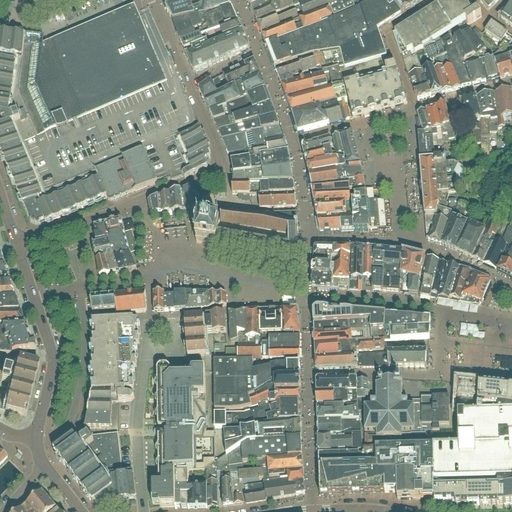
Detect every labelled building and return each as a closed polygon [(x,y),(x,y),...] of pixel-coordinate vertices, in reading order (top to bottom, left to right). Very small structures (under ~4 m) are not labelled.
[(161,0),(166,10),(194,2),(200,0),(161,0)] [(174,25),(202,18),(205,17),(205,16),(204,17),(204,15),(231,7),(227,0),(204,0),(194,3),(194,2),(166,10),(166,11),(174,25)] [(246,0),(250,9),(271,0),(246,0)] [(271,0),(250,9),(253,17),(254,17),(292,0),(271,0)] [(292,0),(254,17),(257,24),(299,8),(318,0),(292,0)] [(266,48),(341,19),(374,0),(388,0),(401,16),(410,11),(410,10),(425,0),(318,0),(299,8),(303,20),(299,22),(300,22),(261,37),(266,48)] [(340,53),(344,69),(356,70),(364,67),(382,61),(381,60),(387,59),(377,32),(401,16),(388,0),(374,0),(341,19),(266,48),(274,70),(313,57),(340,53)] [(460,0),(449,0),(395,35),(398,40),(397,44),(402,57),(404,56),(412,52),(414,56),(425,51),(441,43),(444,42),(451,38),(481,18),(465,1),(460,0)] [(500,0),(476,0),(488,12),(500,0)] [(509,26),(511,21),(511,5),(511,4),(498,17),(499,19),(509,26)] [(138,16),(134,6),(43,45),(44,39),(42,39),(39,38),(0,33),(0,152),(9,174),(31,224),(34,223),(35,226),(38,224),(39,227),(119,193),(125,191),(132,195),(156,185),(157,182),(159,181),(163,179),(164,182),(170,179),(171,181),(183,177),(184,179),(191,176),(208,169),(205,162),(210,160),(208,155),(210,155),(197,124),(177,76),(163,44),(149,12),(144,14),(138,16)] [(174,25),(182,48),(200,41),(200,39),(210,35),(210,34),(238,24),(238,23),(231,8),(205,18),(205,17),(202,18),(174,25)] [(303,20),(299,8),(257,24),(261,36),(299,21),(299,22),(303,20)] [(482,35),(499,50),(504,43),(509,47),(511,42),(511,39),(507,36),(508,35),(491,23),(483,36),(482,35)] [(183,52),(184,53),(241,32),(238,24),(210,34),(210,35),(200,39),(200,41),(182,48),(183,52)] [(476,30),(471,34),(486,53),(490,58),(492,60),(495,64),(500,80),(511,76),(511,73),(507,57),(499,50),(482,35),(476,30)] [(241,32),(184,53),(193,75),(195,74),(208,69),(228,60),(249,51),(242,34),(241,32)] [(471,34),(462,38),(479,66),(481,65),(486,84),(500,80),(495,64),(492,60),(490,58),(486,53),(471,34)] [(451,38),(444,42),(441,43),(444,56),(446,56),(462,90),(471,88),(458,58),(451,43),(453,42),(451,38)] [(479,66),(462,38),(461,38),(458,40),(454,44),(459,54),(465,68),(466,70),(472,88),(486,84),(481,65),(479,66)] [(511,46),(511,42),(509,47),(504,43),(499,50),(507,57),(511,73),(511,49),(511,48),(511,46)] [(425,51),(414,56),(422,72),(431,98),(441,95),(434,73),(436,72),(435,70),(438,68),(435,60),(439,59),(444,56),(441,43),(425,51)] [(404,56),(402,57),(417,103),(431,98),(422,72),(414,56),(412,52),(404,56)] [(313,57),(274,70),(279,82),(287,80),(288,80),(292,79),(315,72),(317,77),(323,76),(323,74),(339,70),(344,69),(340,53),(313,57)] [(444,56),(439,59),(443,71),(451,93),(462,90),(446,56),(444,56)] [(348,102),(353,120),(406,106),(406,105),(407,105),(404,92),(399,79),(399,77),(398,78),(395,69),(391,57),(387,59),(381,60),(382,61),(356,70),(344,69),(339,70),(340,72),(344,87),(348,102)] [(436,72),(434,73),(441,95),(451,93),(443,71),(439,59),(435,60),(438,68),(435,70),(436,72)] [(224,77),(211,84),(218,96),(260,76),(259,76),(259,75),(254,63),(251,64),(250,64),(224,77)] [(294,84),(281,86),(281,87),(287,102),(332,89),(332,90),(344,87),(340,72),(339,70),(323,74),(323,76),(317,77),(316,77),(308,79),(301,81),(301,83),(294,84)] [(204,103),(209,113),(244,102),(243,100),(266,92),(260,76),(218,96),(204,103)] [(199,91),(204,103),(218,96),(211,84),(199,91)] [(344,103),(348,102),(344,87),(332,90),(287,102),(292,115),(335,103),(336,104),(341,102),(346,121),(350,120),(347,108),(346,108),(344,103)] [(511,92),(511,89),(494,94),(498,119),(497,119),(498,128),(504,128),(503,118),(510,116),(511,123),(511,122),(511,92)] [(215,125),(271,106),(266,92),(243,100),(244,102),(209,113),(215,125)] [(493,94),(476,99),(480,117),(480,146),(481,146),(481,158),(488,157),(488,152),(489,140),(489,130),(498,130),(496,114),(493,94)] [(474,147),(480,146),(480,117),(476,99),(460,103),(463,120),(462,120),(463,127),(472,125),(472,134),(474,147)] [(292,116),(293,118),(296,128),(298,135),(329,126),(343,122),(346,121),(341,102),(336,104),(292,116)] [(215,125),(219,133),(275,117),(276,117),(271,106),(215,125)] [(446,107),(436,110),(442,130),(442,138),(445,155),(448,154),(448,158),(457,157),(456,146),(455,142),(454,135),(452,135),(446,107)] [(442,130),(436,110),(426,113),(432,133),(432,140),(434,156),(437,155),(441,155),(445,155),(442,138),(442,130)] [(416,120),(418,135),(424,135),(425,140),(432,140),(432,133),(426,113),(417,115),(418,119),(416,120)] [(219,133),(222,143),(246,137),(280,130),(275,117),(219,133)] [(222,143),(228,156),(284,142),(280,130),(246,137),(222,143)] [(511,135),(511,130),(503,130),(503,139),(511,139),(511,135)] [(349,166),(360,165),(359,161),(357,151),(356,152),(352,133),(341,137),(347,163),(348,163),(349,166)] [(417,136),(420,164),(434,162),(434,161),(438,161),(437,155),(434,156),(432,140),(425,140),(424,135),(418,135),(417,136)] [(346,166),(349,166),(348,163),(347,163),(346,163),(340,137),(332,139),(336,157),(345,157),(344,163),(345,163),(346,166)] [(302,150),(304,157),(330,150),(332,149),(330,140),(310,146),(304,147),(302,150)] [(230,157),(232,164),(288,155),(284,142),(228,156),(229,157),(230,157)] [(304,157),(306,167),(333,162),(330,150),(304,157)] [(234,177),(234,178),(291,170),(288,155),(232,164),(234,177)] [(452,165),(446,165),(445,155),(441,155),(437,155),(438,161),(434,161),(434,162),(420,164),(425,219),(435,218),(438,209),(438,206),(437,196),(456,195),(457,195),(458,194),(459,194),(459,193),(460,193),(461,192),(462,191),(463,191),(463,190),(464,189),(465,188),(465,187),(466,186),(466,185),(466,184),(467,183),(467,182),(467,181),(467,180),(467,179),(467,178),(467,177),(466,176),(466,175),(466,174),(465,173),(465,172),(464,171),(463,170),(462,169),(461,168),(460,168),(460,167),(459,166),(458,166),(457,166),(456,165),(455,165),(454,165),(453,165),(452,165)] [(333,162),(306,167),(309,176),(343,171),(350,172),(361,172),(360,165),(349,166),(346,166),(345,163),(344,163),(337,161),(333,162)] [(234,178),(233,186),(250,186),(293,185),(294,185),(292,170),(291,170),(234,178)] [(309,176),(311,189),(338,186),(363,181),(361,172),(350,172),(343,171),(309,176)] [(313,199),(354,194),(365,192),(363,181),(338,186),(311,189),(313,199)] [(232,196),(259,197),(294,195),(295,195),(293,185),(250,186),(233,186),(232,196)] [(198,187),(181,191),(183,212),(199,209),(198,187)] [(172,214),(173,219),(183,218),(183,212),(181,191),(170,194),(172,214)] [(365,192),(354,194),(356,206),(352,206),(353,219),(354,231),(369,231),(366,204),(366,203),(365,192)] [(162,214),(172,214),(170,194),(160,198),(162,214)] [(354,194),(313,199),(314,205),(315,205),(315,208),(352,206),(356,206),(354,194)] [(294,195),(259,197),(259,210),(282,209),(297,208),(294,195)] [(151,215),(162,214),(160,198),(149,203),(151,215)] [(369,231),(379,230),(377,203),(366,204),(369,231)] [(352,206),(315,208),(317,219),(317,221),(353,219),(352,206)] [(427,242),(441,246),(449,225),(448,224),(452,214),(438,209),(435,218),(425,219),(427,242)] [(442,247),(456,252),(469,224),(461,221),(463,215),(457,212),(454,218),(453,217),(442,247)] [(199,225),(196,244),(217,248),(216,250),(218,250),(218,248),(225,249),(225,251),(226,252),(227,250),(234,251),(234,253),(236,253),(236,251),(244,253),(244,255),(245,255),(246,253),(253,254),(253,257),(254,257),(255,255),(263,256),(263,258),(265,259),(265,257),(273,258),(273,260),(274,260),(275,258),(280,259),(280,262),(282,261),(282,260),(296,262),(296,263),(298,263),(298,260),(298,257),(299,257),(299,250),(298,250),(298,239),(298,232),(297,232),(297,226),(297,225),(296,214),(267,215),(267,217),(266,217),(222,214),(222,218),(201,217),(200,225),(199,225)] [(353,219),(317,221),(319,233),(339,232),(354,231),(353,219)] [(471,260),(483,265),(494,241),(501,224),(502,223),(493,219),(490,220),(485,232),(484,231),(471,260)] [(95,257),(103,256),(112,253),(115,260),(130,256),(137,254),(132,233),(124,235),(122,225),(119,223),(108,225),(108,226),(107,226),(111,241),(96,245),(93,246),(95,257)] [(456,252),(471,260),(484,231),(469,224),(456,252)] [(494,241),(483,265),(495,271),(506,248),(496,243),(502,230),(503,231),(505,225),(501,224),(494,241)] [(95,238),(96,245),(111,241),(107,226),(95,229),(97,238),(95,238)] [(511,278),(511,279),(511,278),(511,248),(511,249),(508,248),(498,272),(511,278)] [(315,252),(313,269),(333,271),(334,249),(318,249),(315,252)] [(350,249),(334,249),(333,271),(333,280),(349,281),(349,267),(350,249)] [(348,291),(362,292),(363,250),(352,250),(351,281),(350,281),(349,282),(350,267),(349,267),(349,281),(348,291)] [(362,292),(372,293),(374,250),(363,250),(362,292)] [(372,293),(383,294),(384,251),(374,250),(372,293)] [(384,251),(383,294),(400,295),(400,285),(401,284),(403,255),(403,254),(385,252),(385,251),(384,251)] [(104,259),(110,276),(122,274),(137,271),(130,256),(115,260),(112,253),(103,256),(104,259)] [(403,255),(401,284),(409,284),(409,286),(409,296),(417,297),(418,281),(419,282),(425,259),(403,254),(403,255)] [(110,276),(104,259),(96,260),(99,277),(110,276)] [(420,297),(430,299),(438,263),(427,260),(422,279),(424,279),(420,297)] [(438,263),(430,299),(433,299),(438,300),(448,266),(438,263)] [(450,299),(459,270),(448,266),(438,300),(449,302),(450,299)] [(332,290),(341,291),(341,281),(333,280),(333,271),(313,269),(312,279),(312,287),(317,289),(331,291),(332,290)] [(459,270),(450,299),(460,302),(462,298),(461,297),(472,275),(459,270)] [(460,302),(459,304),(470,306),(474,297),(473,296),(475,290),(477,290),(479,285),(478,285),(481,278),(474,275),(462,298),(460,302)] [(474,297),(470,306),(477,307),(478,307),(479,307),(480,306),(481,304),(482,304),(491,283),(488,282),(488,281),(481,278),(478,285),(479,285),(477,290),(475,290),(473,296),(474,297)] [(0,311),(18,311),(13,297),(12,297),(0,297),(0,295),(12,295),(10,289),(8,282),(7,282),(0,282),(0,311)] [(115,297),(116,311),(117,316),(146,314),(146,294),(115,297)] [(167,313),(166,294),(153,294),(154,313),(165,313),(167,313)] [(167,294),(166,294),(167,313),(177,312),(176,294),(174,294),(174,297),(167,297),(167,294)] [(186,294),(176,294),(177,312),(187,312),(186,294)] [(208,295),(186,294),(187,312),(209,310),(211,310),(211,295),(208,295)] [(226,296),(211,295),(211,310),(226,308),(226,296)] [(92,314),(116,311),(115,297),(90,300),(92,314)] [(313,315),(314,327),(336,325),(336,313),(317,311),(313,315)] [(0,312),(0,324),(22,325),(19,312),(0,312)] [(238,360),(238,362),(253,361),(253,362),(262,361),(262,346),(260,312),(245,313),(246,340),(246,346),(239,346),(238,355),(238,356),(238,360)] [(282,312),(260,312),(262,346),(271,346),(271,338),(279,337),(279,336),(282,336),(282,321),(282,312)] [(283,312),(283,336),(299,336),(299,314),(297,312),(283,312)] [(336,313),(336,325),(352,324),(353,314),(336,313)] [(231,345),(237,345),(237,334),(245,334),(245,314),(229,315),(231,345)] [(371,323),(371,333),(384,333),(386,317),(353,315),(353,314),(352,324),(371,323)] [(211,317),(203,317),(184,319),(188,359),(206,357),(204,334),(226,334),(225,315),(211,316),(211,317)] [(386,317),(384,333),(403,332),(405,319),(386,317)] [(403,332),(430,331),(430,330),(431,321),(405,319),(403,332)] [(92,324),(94,346),(92,346),(93,369),(91,369),(92,393),(111,392),(112,392),(112,404),(130,403),(131,403),(134,399),(131,396),(131,394),(131,392),(131,391),(134,391),(132,368),(136,368),(135,345),(139,345),(138,321),(115,322),(111,323),(92,324)] [(313,327),(314,338),(371,333),(371,323),(352,324),(336,325),(314,327),(313,327)] [(0,345),(8,345),(9,347),(29,341),(26,332),(24,326),(1,328),(0,327),(0,345)] [(370,343),(384,343),(397,342),(414,341),(429,340),(430,331),(403,332),(384,333),(371,333),(370,343)] [(314,338),(314,347),(370,343),(371,333),(314,338)] [(279,341),(279,337),(271,338),(271,346),(262,346),(262,361),(269,361),(269,353),(300,352),(300,337),(285,337),(284,340),(279,341)] [(0,345),(0,353),(10,354),(26,353),(26,354),(35,353),(35,352),(35,351),(32,342),(29,343),(29,341),(9,347),(8,345),(0,345)] [(315,361),(349,358),(350,357),(357,357),(357,354),(385,352),(384,343),(370,343),(314,347),(315,361)] [(300,360),(300,352),(269,353),(269,361),(300,360)] [(359,356),(357,358),(358,370),(426,369),(428,353),(427,353),(402,353),(402,355),(388,354),(359,356)] [(349,358),(315,361),(316,369),(317,369),(317,370),(318,370),(318,371),(341,370),(358,370),(357,358),(357,357),(350,357),(349,358)] [(25,417),(28,404),(32,391),(35,379),(39,365),(18,360),(15,373),(11,386),(10,390),(8,398),(4,412),(25,417)] [(214,362),(214,399),(238,397),(251,398),(272,386),(271,383),(279,380),(300,380),(300,366),(278,366),(271,368),(253,372),(253,362),(253,361),(238,362),(214,362)] [(160,509),(175,509),(174,477),(184,476),(184,473),(205,471),(207,470),(215,465),(214,435),(206,435),(205,371),(192,372),(192,374),(171,374),(171,373),(170,372),(170,371),(169,369),(168,369),(166,368),(165,368),(163,368),(161,368),(161,369),(160,369),(159,370),(158,371),(158,372),(157,373),(157,374),(157,375),(159,482),(159,486),(155,486),(152,486),(152,502),(160,502),(160,509)] [(1,381),(1,383),(11,386),(15,373),(11,372),(4,370),(2,378),(1,379),(2,379),(1,381)] [(238,397),(214,399),(214,411),(230,412),(240,411),(253,406),(252,400),(258,398),(258,396),(263,396),(263,393),(268,391),(269,396),(275,395),(300,393),(300,388),(300,380),(279,380),(271,383),(272,386),(251,398),(238,397)] [(359,393),(358,380),(356,380),(349,380),(336,380),(320,381),(319,381),(318,381),(317,382),(317,383),(316,384),(316,385),(317,394),(359,393)] [(361,380),(358,380),(359,393),(359,409),(359,412),(361,413),(361,400),(365,400),(365,396),(366,397),(368,397),(369,396),(369,394),(368,393),(368,386),(369,384),(368,382),(368,381),(368,382),(366,381),(364,382),(361,382),(361,380)] [(371,409),(364,409),(365,434),(377,434),(377,437),(365,437),(365,448),(401,448),(426,448),(426,435),(418,436),(418,433),(432,433),(439,433),(439,429),(439,426),(449,426),(449,414),(449,410),(449,398),(421,398),(421,410),(414,410),(414,408),(408,408),(408,402),(407,401),(402,402),(401,382),(402,382),(402,381),(401,381),(396,381),(395,381),(394,382),(392,382),(385,383),(385,382),(384,382),(384,383),(383,383),(383,382),(382,381),(380,381),(379,382),(379,383),(377,383),(376,382),(376,383),(376,402),(371,402),(371,409)] [(456,413),(475,415),(477,386),(458,384),(457,398),(456,413)] [(511,389),(479,386),(478,406),(511,409),(511,389)] [(253,406),(240,411),(251,408),(257,407),(258,411),(270,407),(270,405),(276,405),(276,404),(300,403),(300,393),(275,395),(269,396),(268,391),(263,393),(263,396),(258,396),(258,398),(252,400),(253,406)] [(92,393),(85,430),(111,430),(112,404),(112,392),(111,392),(92,393)] [(347,407),(347,409),(359,409),(359,393),(317,394),(317,408),(347,407)] [(215,430),(240,430),(247,430),(259,427),(268,425),(281,423),(301,422),(300,404),(277,405),(270,407),(258,411),(244,414),(231,415),(214,415),(215,430)] [(338,409),(317,410),(317,423),(359,422),(358,412),(359,412),(359,409),(347,409),(347,414),(338,414),(338,409)] [(433,447),(434,481),(511,480),(511,415),(487,416),(487,412),(481,412),(481,416),(459,416),(459,425),(459,447),(433,447)] [(224,434),(227,458),(228,457),(247,444),(301,440),(301,433),(301,422),(281,423),(268,425),(259,427),(247,430),(240,430),(241,433),(224,434)] [(336,438),(361,437),(361,435),(359,422),(317,423),(318,437),(336,437),(336,438)] [(57,450),(54,453),(93,505),(95,504),(96,505),(96,506),(126,503),(136,501),(133,477),(123,478),(118,435),(111,436),(90,438),(88,436),(85,438),(82,440),(80,436),(75,439),(74,437),(57,450)] [(352,453),(363,451),(361,437),(336,438),(318,439),(319,454),(352,453)] [(247,444),(228,457),(229,468),(243,466),(267,462),(302,460),(301,440),(247,444)] [(362,467),(319,468),(320,496),(397,494),(397,501),(398,501),(434,500),(434,488),(433,449),(376,451),(375,465),(362,466),(362,467)] [(319,468),(362,467),(362,466),(375,465),(376,451),(363,451),(363,455),(319,456),(319,468)] [(303,469),(302,460),(267,462),(243,466),(244,474),(263,472),(263,479),(284,476),(285,472),(287,472),(303,469)] [(207,509),(217,509),(217,482),(212,482),(212,477),(218,477),(218,464),(215,466),(215,465),(207,470),(207,485),(207,509)] [(304,484),(303,469),(287,472),(289,486),(304,484)] [(238,474),(240,484),(242,483),(259,481),(263,481),(263,479),(263,472),(244,474),(238,474)] [(284,476),(263,479),(263,481),(259,481),(260,490),(244,492),(246,505),(304,496),(304,484),(289,486),(287,472),(285,472),(284,476)] [(207,510),(207,509),(207,485),(193,485),(193,488),(188,488),(188,476),(184,476),(174,477),(175,509),(175,510),(207,510)] [(232,484),(231,484),(233,507),(243,506),(242,497),(240,484),(239,482),(232,482),(232,484)] [(231,484),(223,485),(223,508),(233,507),(231,484)] [(434,500),(434,504),(435,504),(435,505),(455,504),(455,507),(456,507),(511,505),(511,487),(434,488),(434,500)] [(58,511),(43,494),(21,511),(58,511)]
